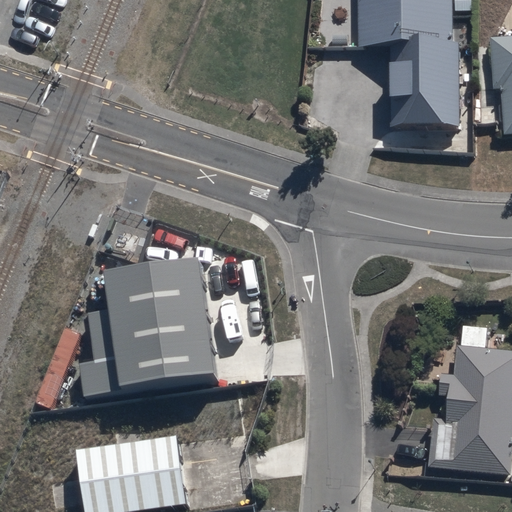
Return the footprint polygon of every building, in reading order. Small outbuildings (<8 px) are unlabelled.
[(358,0),(359,48),(393,48),(393,125),(464,125),(464,45),(457,45),(457,10),(475,10),(474,0),(358,0)] [(511,35),(492,37),(495,89),(502,88),(504,131),(511,130),(511,35)] [(206,260),(111,273),(128,390),(223,377),(206,260)] [(511,477),(511,350),(488,347),(490,326),(461,322),(450,421),(440,420),(435,469),(511,477)] [(88,501),(89,511),(130,511),(191,503),(181,434),(144,439),(142,426),(116,430),(117,442),(82,447),(86,473),(48,478),(52,506),(88,501)]
